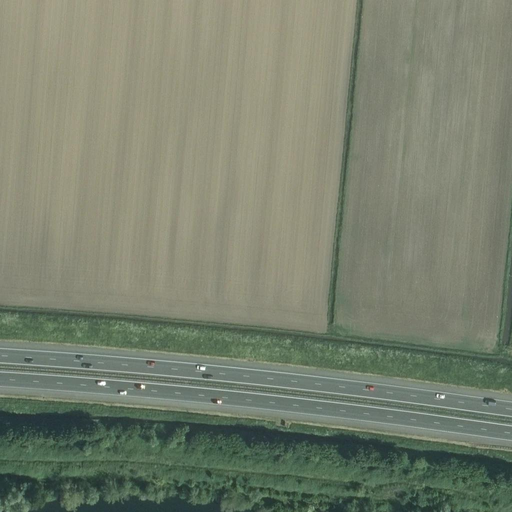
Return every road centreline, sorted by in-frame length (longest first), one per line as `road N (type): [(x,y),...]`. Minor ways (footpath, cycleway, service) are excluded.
road 1 (motorway): [(0,379),(511,433)]
road 2 (motorway): [(511,409),(0,356)]
